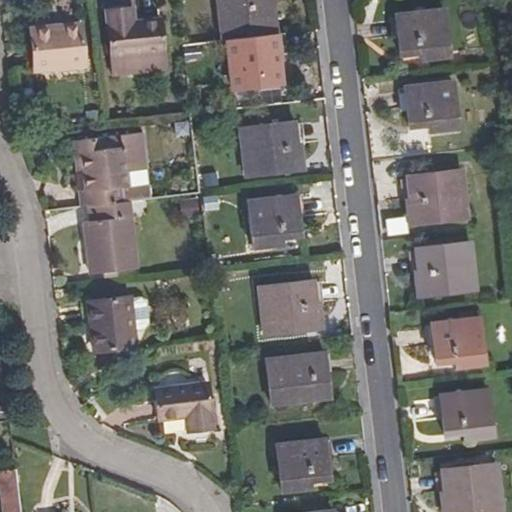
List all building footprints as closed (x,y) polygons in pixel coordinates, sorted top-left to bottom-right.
[(229,39),(277,34),(273,0),(218,0),(222,40),(229,39)] [(125,54),(127,73),(168,68),(162,19),(134,22),(132,9),(108,11),(112,55),(114,55),(125,54)] [(422,61),(451,57),(446,10),(400,15),(402,38),(398,39),(400,54),(421,52),(422,61)] [(39,72),(87,66),(82,26),(34,31),(39,72)] [(280,63),(277,34),(229,39),(234,90),(279,85),(277,63),(280,63)] [(116,74),(127,73),(125,54),(114,55),(116,74)] [(431,133),(460,130),(454,81),(408,87),(410,110),(408,110),(409,127),(430,124),(431,133)] [(304,160),(303,144),(297,122),(242,127),(246,174),(289,170),(305,168),(304,160)] [(75,140),(84,208),(91,207),(131,202),(152,200),(144,133),(123,135),(123,148),(111,149),(110,136),(75,140)] [(123,148),(123,135),(110,136),(111,149),(123,148)] [(425,218),(469,212),(463,165),(406,172),(409,195),(406,195),(408,211),(409,220),(425,218)] [(168,169),(151,170),(151,187),(169,187),(168,169)] [(288,238),(302,236),(298,195),(251,200),(256,248),(288,245),(288,238)] [(182,220),(200,218),(198,200),(180,201),(182,220)] [(138,270),(131,202),(91,207),(92,223),(86,223),(92,275),(138,270)] [(405,217),(384,220),(386,233),(406,231),(405,217)] [(434,299),(478,293),(473,245),(417,251),(419,276),(416,276),(418,293),(419,301),(434,299)] [(324,329),(323,322),(321,305),(317,305),(314,282),(262,287),(266,335),(308,331),(324,329)] [(95,353),(136,348),(134,331),(145,330),(149,323),(146,303),(142,299),(130,300),(130,299),(90,302),(95,353)] [(457,370),(487,367),(481,318),(435,324),(438,345),(435,346),(437,364),(456,362),(457,370)] [(328,388),(324,353),(265,359),(270,403),(315,398),(329,397),(328,388)] [(189,430),(214,428),(209,384),(161,389),(164,418),(187,415),(189,430)] [(465,442),(495,438),(490,390),(443,396),(446,418),(444,419),(445,436),(464,434),(465,442)] [(11,420),(0,421),(0,439),(13,438),(11,420)] [(310,483),(331,480),(327,440),(277,445),(283,494),(311,491),(310,483)] [(3,457),(5,472),(17,471),(16,456),(3,457)] [(500,511),(495,466),(444,472),(446,495),(443,495),(445,511),(500,511)] [(5,472),(1,472),(5,511),(22,511),(17,471),(5,472)]
